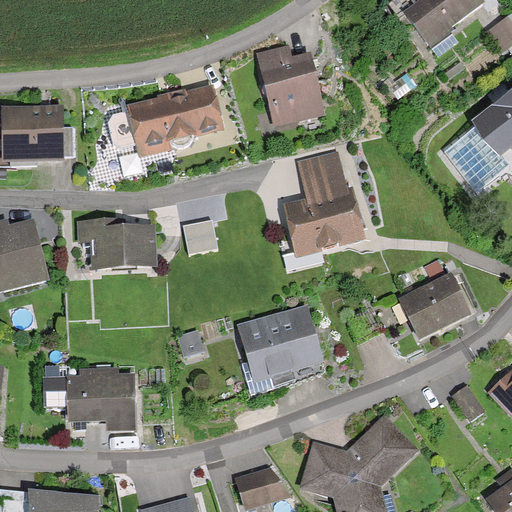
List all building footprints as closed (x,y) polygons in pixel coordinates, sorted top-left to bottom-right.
[(489,12),(480,0),(418,0),(403,11),(431,51),(489,12)] [(291,47),(260,54),(276,127),(326,116),(312,55),(293,59),(291,47)] [(177,96),(128,108),(130,114),(116,117),(110,125),(115,146),(122,150),(137,146),(140,159),(174,151),(172,144),(177,147),(185,149),(191,145),(194,140),(225,132),(214,87),(177,96)] [(511,94),(472,124),(499,159),(511,148),(511,94)] [(65,128),(65,108),(3,109),(4,153),(0,152),(0,169),(12,169),(12,166),(66,165),(66,159),(77,158),(76,128),(65,128)] [(340,155),(299,165),(307,199),(285,204),(298,256),(366,240),(354,190),(349,191),(340,155)] [(182,203),(186,224),(229,217),(225,195),(182,203)] [(35,220),(11,226),(9,220),(0,221),(0,297),(51,284),(35,220)] [(218,221),(187,227),(193,256),(223,250),(218,221)] [(120,222),(78,223),(79,247),(93,247),(93,270),(156,269),(155,227),(121,227),(120,222)] [(467,319),(447,279),(398,303),(418,343),(467,319)] [(328,369),(310,305),(241,324),(259,388),(328,369)] [(356,319),(363,337),(384,329),(377,310),(356,319)] [(200,355),(194,335),(175,341),(181,361),(200,355)] [(511,369),(510,368),(486,390),(511,419),(511,369)] [(131,435),(131,377),(116,378),(116,372),(78,372),(78,378),(48,379),(48,397),(63,397),(63,425),(105,425),(105,435),(131,435)] [(485,412),(468,389),(454,398),(470,422),(485,412)] [(345,455),(313,447),(301,492),(335,500),(337,511),(388,511),(383,487),(417,452),(381,417),(345,455)] [(272,470),(237,481),(246,511),(251,511),(292,499),(272,470)] [(511,511),(511,483),(511,484),(487,501),(495,511),(511,511)] [(0,511),(26,511),(27,493),(0,492),(0,511)] [(96,511),(96,501),(27,493),(26,511),(96,511)] [(188,511),(185,501),(145,511),(188,511)]
